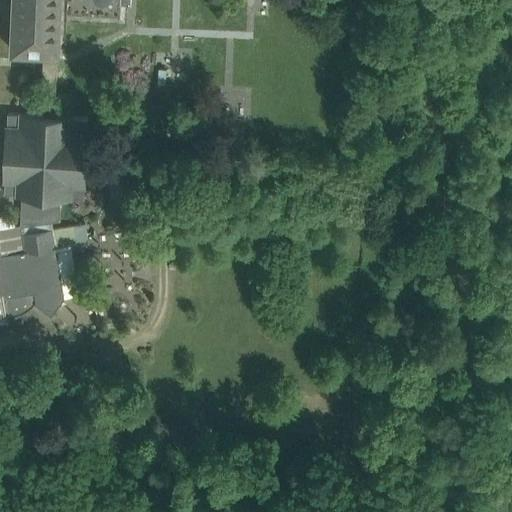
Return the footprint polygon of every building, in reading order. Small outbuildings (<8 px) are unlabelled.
[(15,0),(15,12),(13,51),(44,52),(41,105),(41,114),(58,114),(58,106),(62,0),(15,0)] [(206,56),(206,76),(224,76),(224,56),(206,56)] [(167,68),(159,68),(158,82),(166,82),(167,68)] [(8,112),(5,192),(23,193),(28,193),(27,222),(21,223),(17,224),(17,227),(21,226),(22,232),(53,227),(51,219),(60,218),(61,195),(84,196),(88,116),(58,114),(41,114),(8,112)] [(0,323),(9,322),(8,316),(12,315),(13,315),(16,315),(20,313),(24,312),(28,309),(29,309),(33,305),(35,303),(36,302),(52,315),(65,296),(80,293),(73,251),(72,242),(77,241),(75,224),(53,227),(22,232),(21,226),(17,227),(17,224),(16,224),(0,226),(0,323)]
